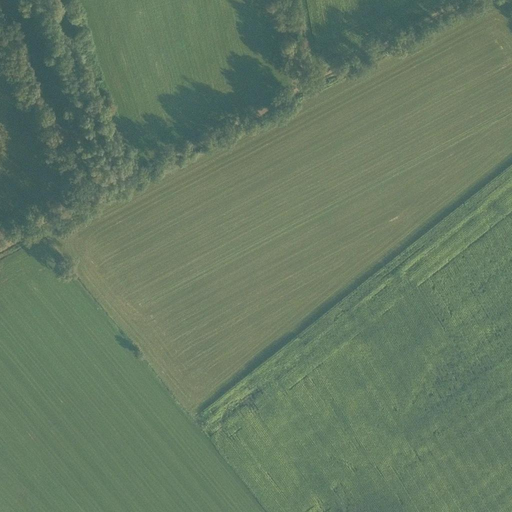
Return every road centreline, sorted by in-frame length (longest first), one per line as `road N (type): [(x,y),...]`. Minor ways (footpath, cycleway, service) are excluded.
road 1 (track): [(0,249),(301,89)]
road 2 (track): [(301,89),(473,0)]
